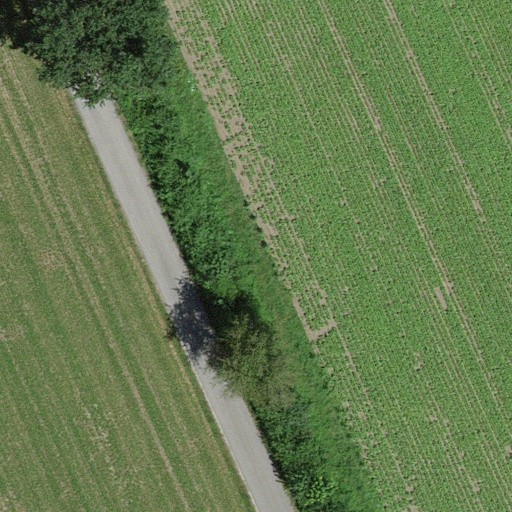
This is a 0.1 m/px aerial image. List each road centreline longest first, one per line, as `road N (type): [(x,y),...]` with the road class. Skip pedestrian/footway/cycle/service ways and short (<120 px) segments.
road 1 (residential): [(49,0),(278,511)]
road 2 (track): [(82,73),(268,0)]
